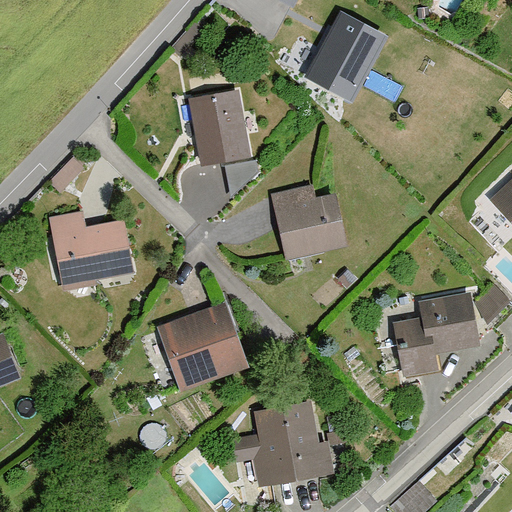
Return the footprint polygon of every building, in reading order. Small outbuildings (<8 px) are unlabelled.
[(388,32),(341,8),(305,75),(353,99),(388,32)] [(239,92),(186,100),(197,168),(249,160),(239,92)] [(62,187),(86,163),(75,152),(51,176),(62,187)] [(511,175),(488,198),(511,223),(511,175)] [(267,194),(282,260),(342,247),(331,195),(312,199),(309,186),(267,194)] [(57,283),(128,269),(118,218),(82,225),(79,210),(44,217),(57,283)] [(348,269),(338,279),(348,289),(357,279),(348,269)] [(439,367),(436,351),(481,343),(471,290),(418,299),(421,316),(394,320),(403,374),(439,367)] [(157,327),(179,390),(249,365),(226,302),(157,327)] [(0,382),(17,376),(1,333),(0,333),(0,382)] [(254,458),(259,486),(335,472),(329,438),(320,440),(312,397),(254,408),(260,445),(254,458)] [(410,511),(421,511),(439,494),(420,476),(398,499),(410,511)]
